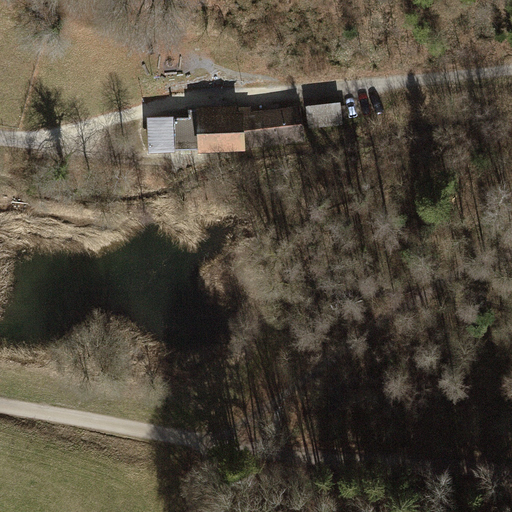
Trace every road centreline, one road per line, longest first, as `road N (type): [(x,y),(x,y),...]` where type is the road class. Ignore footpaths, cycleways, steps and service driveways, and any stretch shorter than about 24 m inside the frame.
road 1 (track): [(0,136),(59,134),(231,93),(511,70)]
road 2 (track): [(224,445),(511,468)]
road 3 (track): [(0,402),(224,445)]
